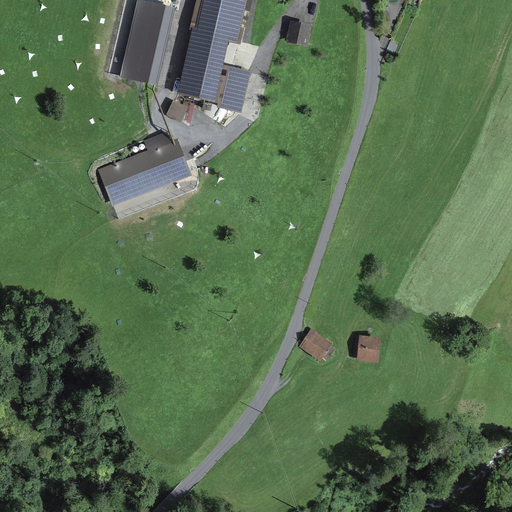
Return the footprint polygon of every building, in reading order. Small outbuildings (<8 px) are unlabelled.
[(195,0),(189,30),(192,30),(177,94),(218,103),(217,107),(241,113),(251,71),(223,65),(228,42),(240,44),(244,28),(241,27),(247,0),(195,0)] [(173,12),(139,4),(122,78),(156,85),(173,12)] [(311,24),(290,20),(287,37),(286,42),(308,46),(311,24)] [(188,107),(173,100),(166,115),(181,123),(188,107)] [(148,150),(98,169),(113,207),(192,176),(178,139),(171,141),(168,132),(144,141),(148,150)] [(330,346),(332,343),(311,328),(307,335),(299,346),(311,354),(320,361),(322,359),(330,346)] [(381,337),(359,335),(359,336),(355,335),(353,357),(357,358),(356,361),(378,363),(381,337)]
